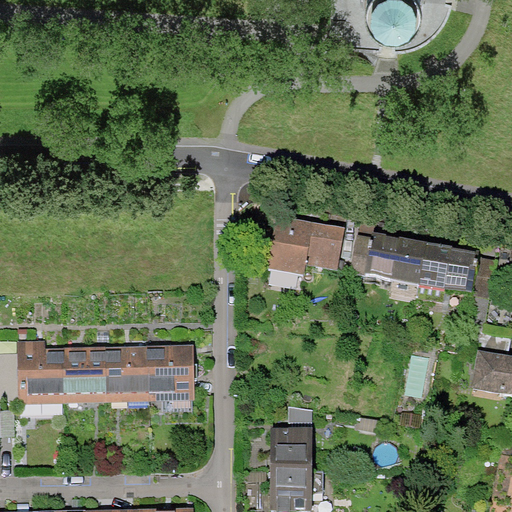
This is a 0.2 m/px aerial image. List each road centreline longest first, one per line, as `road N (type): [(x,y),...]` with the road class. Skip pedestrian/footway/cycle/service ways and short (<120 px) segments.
road 1 (residential): [(221,487),(226,162)]
road 2 (unclassified): [(226,162),(511,214)]
road 3 (unclassified): [(0,161),(226,162)]
road 4 (residential): [(221,487),(0,488)]
